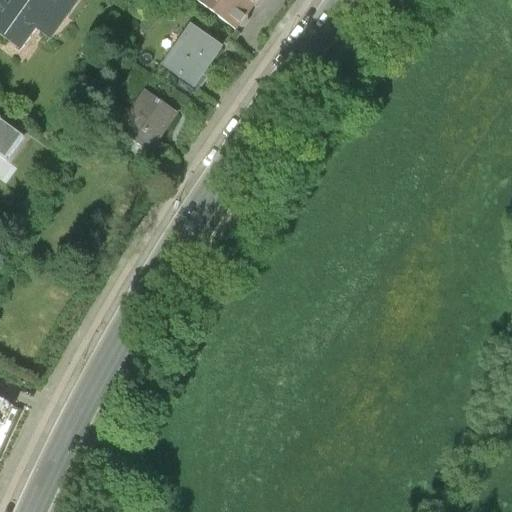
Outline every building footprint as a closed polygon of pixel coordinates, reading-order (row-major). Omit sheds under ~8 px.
[(54,42),(83,0),(0,0),(0,34),(24,51),(38,31),(54,42)] [(213,0),(246,24),(262,0),(213,0)] [(200,24),(175,60),(205,81),(231,45),(200,24)] [(186,110),(155,88),(129,126),(164,150),(171,141),(167,138),(186,110)] [(0,122),(0,159),(9,165),(26,141),(0,122)] [(0,450),(15,418),(19,420),(27,401),(0,388),(0,450)]
